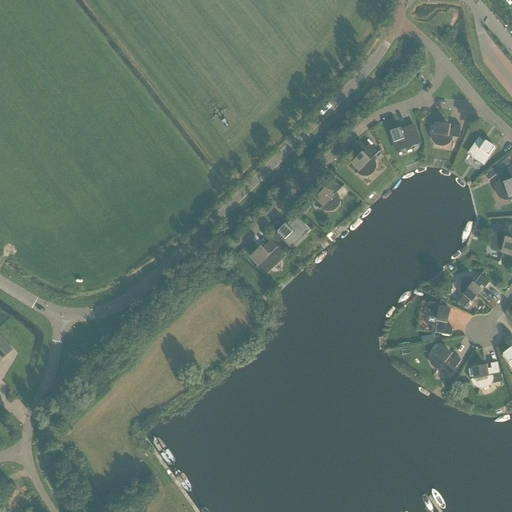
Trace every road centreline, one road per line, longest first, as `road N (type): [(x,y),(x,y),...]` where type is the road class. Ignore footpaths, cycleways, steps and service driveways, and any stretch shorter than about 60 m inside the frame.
road 1 (unclassified): [(396,24),(350,87),(137,292),(110,309),(62,314)]
road 2 (residential): [(418,103),(357,128),(234,249)]
road 3 (unclassified): [(53,511),(25,451),(62,314)]
